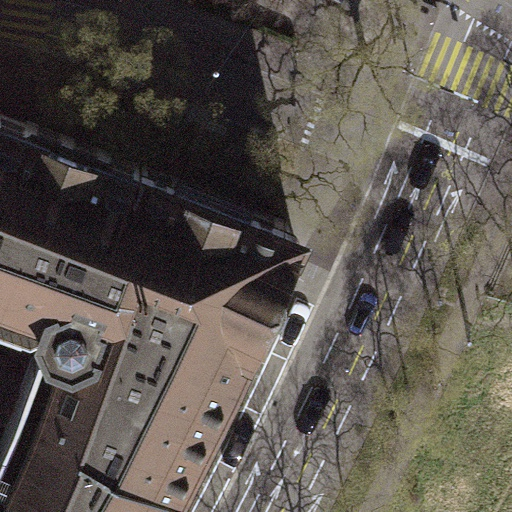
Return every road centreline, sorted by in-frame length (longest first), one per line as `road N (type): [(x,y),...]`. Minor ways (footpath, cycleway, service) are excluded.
road 1 (tertiary): [(275,511),(432,170)]
road 2 (residential): [(432,170),(95,38)]
road 3 (tertiary): [(432,170),(502,0)]
